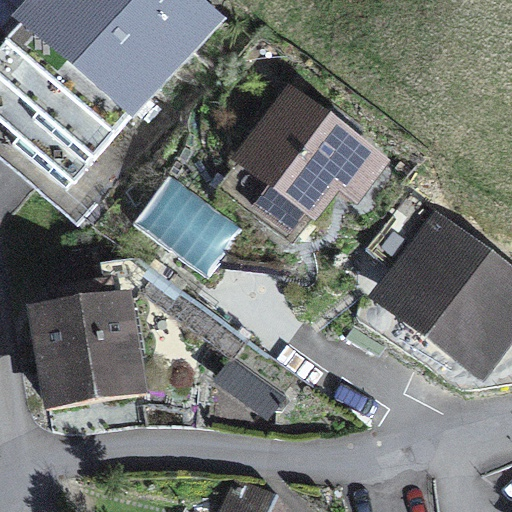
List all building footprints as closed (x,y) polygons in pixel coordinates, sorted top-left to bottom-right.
[(220,21),(196,0),(8,0),(0,9),(0,124),(68,187),(154,93),(220,21)] [(387,159),(289,87),(213,188),(295,249),(339,190),(355,202),(387,159)] [(68,187),(0,124),(0,159),(78,227),(181,116),(154,93),(68,187)] [(207,275),(241,230),(169,176),(135,221),(207,275)] [(383,293),(485,370),(511,333),(511,282),(439,228),(444,221),(409,195),(367,251),(389,268),(395,259),(404,266),(383,293)] [(34,316),(50,410),(141,395),(126,303),(134,301),(130,274),(116,276),(100,253),(66,258),(51,277),(57,313),(34,316)] [(284,397),(293,386),(241,348),(221,376),(226,388),(259,412),(281,412),(290,402),(284,397)] [(282,511),(284,508),(237,487),(226,511),(282,511)]
